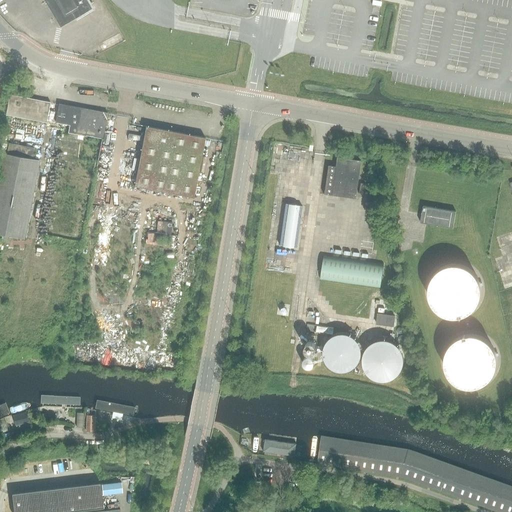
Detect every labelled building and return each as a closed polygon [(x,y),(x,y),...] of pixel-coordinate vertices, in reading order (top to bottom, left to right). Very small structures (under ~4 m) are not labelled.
[(45,0),(61,26),(91,7),(86,0),(45,0)] [(102,48),(125,39),(122,32),(99,42),(102,48)] [(50,103),(26,98),(10,95),(10,97),(9,97),(9,99),(6,115),(46,123),(50,103)] [(86,135),(102,139),(107,113),(59,104),(56,122),(69,125),(68,133),(86,136),(86,135)] [(205,138),(146,126),(134,186),(193,197),(205,138)] [(0,152),(0,234),(24,239),(39,160),(32,159),(34,148),(8,143),(6,154),(0,152)] [(355,199),(360,160),(336,157),(335,166),(328,165),(323,194),(355,199)] [(285,204),(279,245),(296,247),(302,206),(285,204)] [(423,206),(421,214),(420,222),(453,228),(456,211),(423,206)] [(398,248),(396,238),(388,240),(390,249),(398,248)] [(434,251),(435,313),(465,313),(465,301),(481,301),(480,250),(434,251)] [(385,264),(324,255),(320,279),(381,288),(385,264)] [(395,316),(378,314),(377,324),(394,326),(395,316)] [(491,324),(474,319),(468,319),(450,328),(446,341),(446,351),(453,364),(460,367),(467,380),(470,378),(471,381),(479,381),(487,377),(492,377),(493,373),(493,366),(499,348),(498,339),(491,324)] [(402,372),(403,334),(366,334),(366,371),(402,372)] [(305,347),(304,366),(315,366),(316,347),(305,347)] [(42,404),(72,407),(73,397),(43,394),(42,404)] [(107,412),(137,417),(138,407),(109,402),(107,412)] [(29,422),(26,412),(13,416),(15,426),(29,422)] [(45,413),(36,414),(37,422),(45,421),(45,413)] [(87,415),(86,431),(94,431),(95,415),(87,415)] [(322,436),(317,464),(401,478),(497,511),(511,511),(511,486),(406,448),(322,436)] [(267,441),(265,450),(293,455),(294,445),(267,441)] [(96,482),(87,483),(90,507),(99,506),(96,482)] [(87,483),(79,484),(82,508),(90,507),(87,483)] [(121,483),(101,485),(102,495),(122,493),(121,483)] [(79,484),(70,485),(73,509),(82,508),(79,484)] [(70,485),(61,486),(64,511),(73,509),(70,485)] [(61,486),(52,487),(55,511),(64,511),(61,486)] [(52,487),(44,488),(46,511),(51,511),(55,511),(52,487)] [(46,511),(44,488),(35,490),(37,511),(46,511)] [(37,511),(35,490),(26,491),(28,511),(37,511)] [(28,511),(26,491),(17,492),(19,511),(28,511)] [(19,511),(17,492),(9,493),(11,511),(19,511)]
